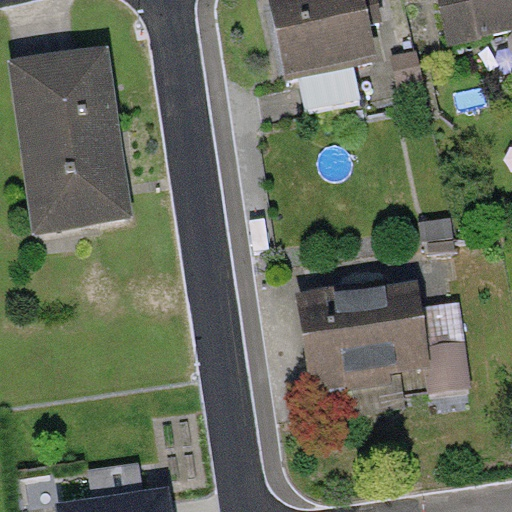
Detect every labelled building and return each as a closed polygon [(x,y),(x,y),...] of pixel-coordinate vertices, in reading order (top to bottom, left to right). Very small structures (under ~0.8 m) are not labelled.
[(357,0),(328,0),(274,12),(290,83),(299,81),(307,118),(360,106),(354,78),(338,81),(336,74),(373,66),(357,0)] [(511,0),(438,0),(450,51),(511,36),(511,0)] [(108,57),(24,70),(50,236),(135,223),(108,57)] [(426,293),(301,309),(312,393),(432,378),(435,401),(471,396),(463,327),(430,331),(426,293)] [(180,511),(179,499),(97,511),(180,511)]
